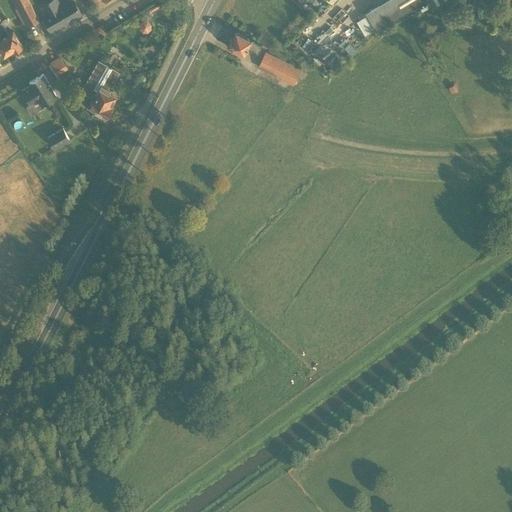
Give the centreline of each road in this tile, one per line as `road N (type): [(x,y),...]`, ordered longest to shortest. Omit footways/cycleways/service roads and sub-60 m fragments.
road 1 (primary): [(0,430),(215,0)]
road 2 (unclassified): [(0,77),(130,0)]
